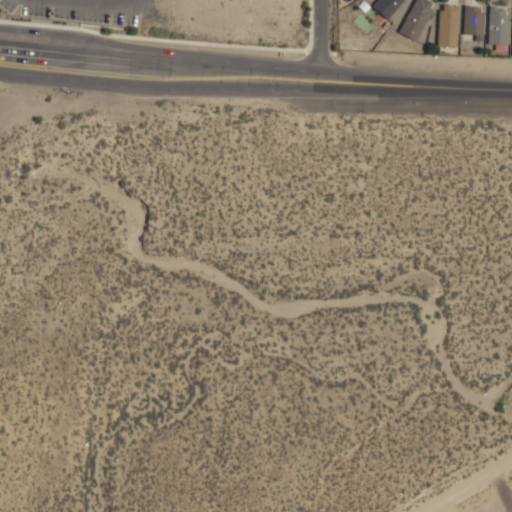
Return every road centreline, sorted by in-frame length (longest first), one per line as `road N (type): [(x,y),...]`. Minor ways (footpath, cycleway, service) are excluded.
road 1 (secondary): [(0,53),(511,89)]
road 2 (primary): [(207,72),(76,35),(0,27)]
